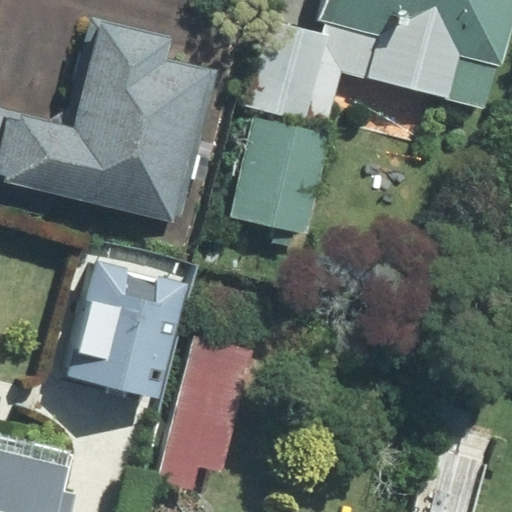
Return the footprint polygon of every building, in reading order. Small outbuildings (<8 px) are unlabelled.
[(306,18),(289,86),(338,98),(347,63),(493,98),(511,16),(511,0),(324,0),(319,21),(306,18)] [(0,181),(177,215),(207,56),(167,48),(171,27),(90,11),(70,114),(0,100),(0,181)] [(302,224),(311,174),(276,168),(267,219),(302,224)] [(160,384),(184,273),(96,254),(73,365),(160,384)] [(200,461),(231,466),(251,342),(187,332),(164,473),(197,478),(200,461)] [(0,511),(67,511),(74,482),(62,479),(68,456),(0,440),(0,511)]
